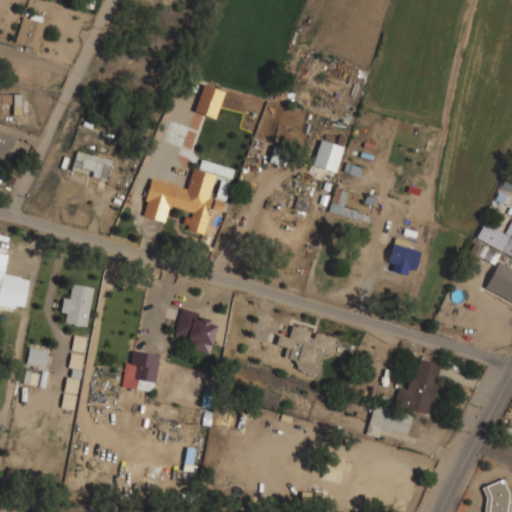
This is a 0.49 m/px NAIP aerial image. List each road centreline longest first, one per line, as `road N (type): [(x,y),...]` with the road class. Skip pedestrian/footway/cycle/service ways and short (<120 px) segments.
road 1 (residential): [(511,366),(280,287),(0,212)]
road 2 (residential): [(9,215),(109,0)]
road 3 (tertiary): [(511,373),(438,511)]
